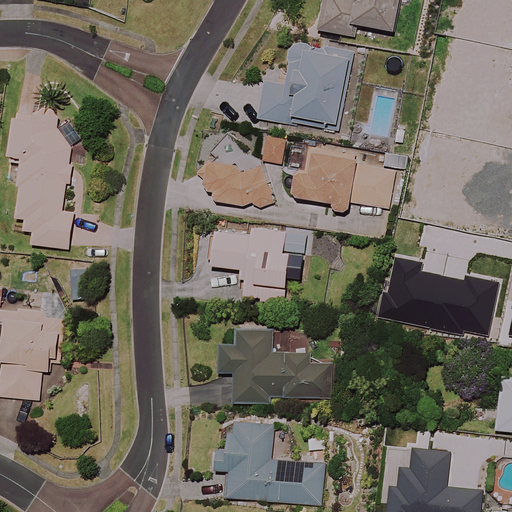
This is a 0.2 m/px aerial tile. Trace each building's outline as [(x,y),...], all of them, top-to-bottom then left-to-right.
[(322,0),(317,30),(354,37),(357,24),(393,31),(398,0),(322,0)] [(353,53),(294,44),(287,86),(262,82),(257,118),(340,131),(353,53)] [(57,126),(58,118),(58,116),(57,114),(57,112),(56,111),(55,109),(53,108),(52,107),(50,106),(48,106),(46,106),(44,106),(43,107),(41,108),(40,109),(38,111),(38,112),(37,114),(37,116),(16,114),(12,156),(23,157),(18,217),(26,218),(25,231),(35,232),(34,244),(70,247),(73,213),(62,212),(65,184),(68,184),(71,147),(57,126)] [(511,121),(505,120),(500,142),(511,144),(511,121)] [(284,140),(262,137),(260,160),(282,163),(284,140)] [(355,154),(310,147),(306,172),(297,171),(294,196),(333,202),(332,209),(348,211),(350,203),(388,208),(394,170),(353,164),(355,154)] [(275,201),(262,168),(249,172),(207,156),(193,170),(215,203),(244,206),(255,202),(257,208),(275,201)] [(269,293),(285,294),(287,276),(302,278),(305,253),(284,252),(286,230),(250,227),(249,233),(214,230),(210,266),(240,269),(239,280),(244,281),(243,298),(269,300),(269,293)] [(505,240),(477,236),(473,264),(501,267),(505,240)] [(90,275),(71,275),(72,303),(91,303),(90,275)] [(41,313),(3,309),(0,331),(0,360),(3,361),(0,386),(0,395),(39,400),(43,372),(54,373),(63,296),(43,294),(41,313)] [(272,327),(236,329),(236,341),(219,341),(221,372),(233,372),(234,402),(329,398),(328,362),(309,363),(309,352),(273,354),(272,327)] [(511,376),(502,375),(496,430),(511,431),(511,376)] [(233,439),(220,438),(218,468),(230,469),(228,497),(320,504),(324,464),(271,459),(274,423),(234,420),(233,439)] [(448,452),(388,449),(384,511),(480,511),(481,490),(446,488),(448,452)]
